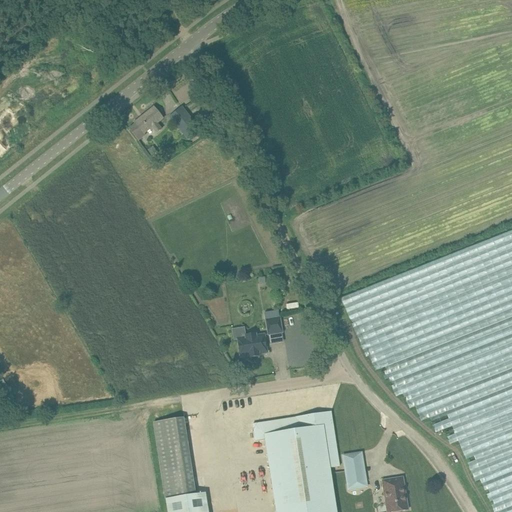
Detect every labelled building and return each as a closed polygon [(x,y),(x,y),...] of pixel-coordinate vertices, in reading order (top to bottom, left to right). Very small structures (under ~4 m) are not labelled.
[(145,136),(144,134),(152,128),(157,133),(162,129),(157,123),(163,119),(153,107),(134,123),(135,124),(129,129),(138,141),(145,136)] [(200,131),(181,107),(169,117),(188,141),(200,131)] [(157,153),(153,147),(148,150),(152,157),(157,153)] [(282,333),(279,318),(266,320),(268,335),(282,333)] [(240,357),(248,356),(249,358),(259,356),(258,354),(267,353),(264,335),(256,336),(255,334),(245,335),(246,338),(237,339),(240,357)] [(253,424),(254,434),(255,441),(264,439),(275,511),(336,511),(330,468),(339,467),(331,412),(295,418),(295,419),(288,420),(288,419),(253,424)] [(153,423),(164,500),(195,495),(183,418),(153,423)] [(362,451),(342,454),(348,490),(368,487),(362,451)] [(396,511),(408,510),(402,477),(382,481),(386,511),(396,511)]
